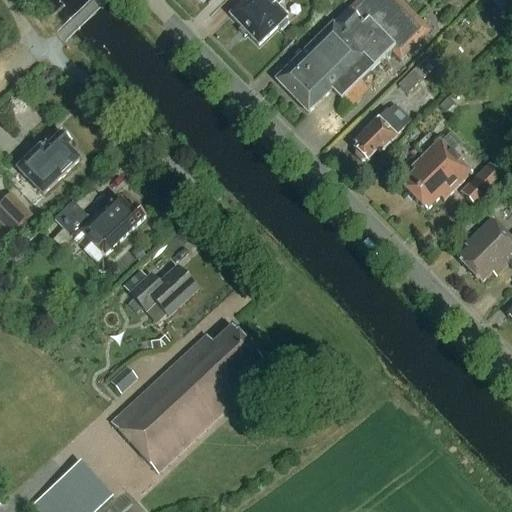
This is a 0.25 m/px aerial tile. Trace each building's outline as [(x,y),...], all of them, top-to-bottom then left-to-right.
[(248,0),(229,19),(258,49),(277,31),(280,34),(288,27),(284,23),(287,21),(276,10),(283,3),(280,0),(248,0)] [(429,34),(395,0),(360,0),(332,28),(303,56),(298,56),(295,60),(295,64),(275,84),(307,117),(331,94),(340,104),(390,55),(399,64),(429,34)] [(338,0),(316,0),(327,11),(338,0)] [(511,7),(504,0),(497,0),(492,6),(509,22),(511,19),(511,7)] [(407,98),(421,83),(433,72),(425,63),(398,89),(407,98)] [(447,102),(438,112),(446,118),(454,109),(447,102)] [(394,108),(387,115),(386,114),(377,123),(353,146),(357,150),(354,153),(355,155),(355,160),(360,165),(365,164),(366,166),(377,155),(379,158),(395,141),(411,124),(394,108)] [(71,147),(61,137),(43,155),(40,151),(17,173),(42,199),(79,164),(67,151),(71,147)] [(454,159),(440,145),(439,144),(410,172),(414,176),(400,190),(426,215),(439,202),(443,206),(472,177),(454,159)] [(488,169),(460,197),(475,213),(476,214),(505,186),(504,185),(488,169)] [(0,205),(0,213),(19,233),(32,221),(33,220),(10,196),(0,205)] [(81,215),(63,233),(72,242),(74,244),(81,237),(91,247),(105,260),(145,221),(134,210),(130,214),(117,201),(111,207),(108,204),(95,217),(98,220),(91,226),(81,215)] [(511,237),(509,241),(491,223),(464,249),(467,252),(456,262),(480,287),(491,276),(495,280),(507,268),(511,273),(511,237)] [(137,250),(130,256),(138,265),(145,259),(137,250)] [(167,321),(197,294),(177,272),(159,288),(150,279),(130,298),(144,315),(154,306),(167,321)] [(157,478),(186,451),(252,390),(245,383),(263,366),(231,331),(213,348),(206,340),(111,428),(157,478)] [(122,396),(137,383),(128,373),(113,385),(122,396)] [(34,511),(99,511),(112,500),(80,465),(32,509),(34,511)]
